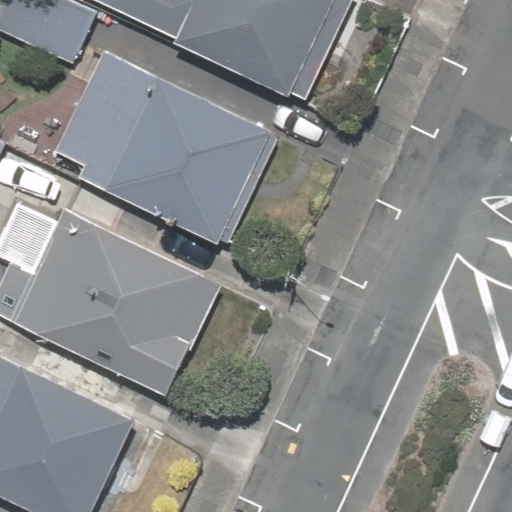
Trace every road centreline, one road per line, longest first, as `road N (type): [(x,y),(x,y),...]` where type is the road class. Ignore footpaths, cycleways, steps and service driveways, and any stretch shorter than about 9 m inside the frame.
road 1 (residential): [(298,511),(455,181)]
road 2 (residential): [(455,181),(511,58)]
